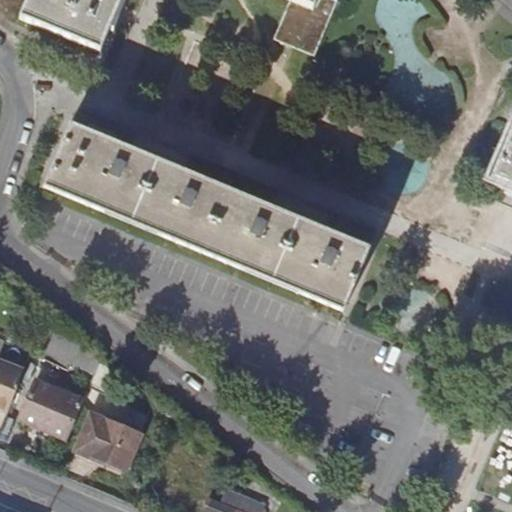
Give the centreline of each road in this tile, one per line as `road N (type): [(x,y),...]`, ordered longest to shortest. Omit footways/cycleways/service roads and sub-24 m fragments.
road 1 (residential): [(341,511),(23,265),(0,231)]
road 2 (residential): [(0,187),(18,119),(0,57)]
